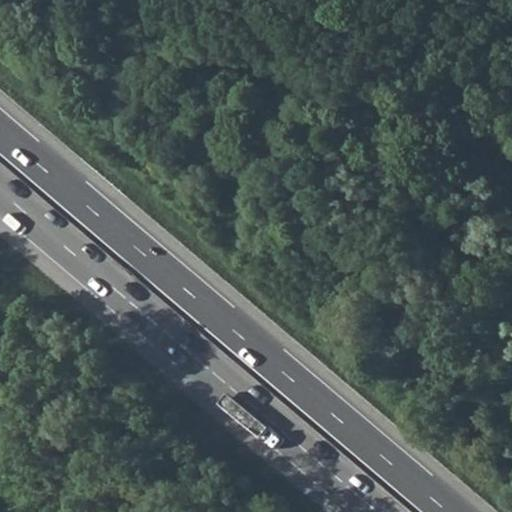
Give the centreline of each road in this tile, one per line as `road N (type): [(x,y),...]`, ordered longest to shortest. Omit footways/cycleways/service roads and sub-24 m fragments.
road 1 (trunk): [(455,511),(0,125)]
road 2 (trunk): [(0,191),(377,511)]
